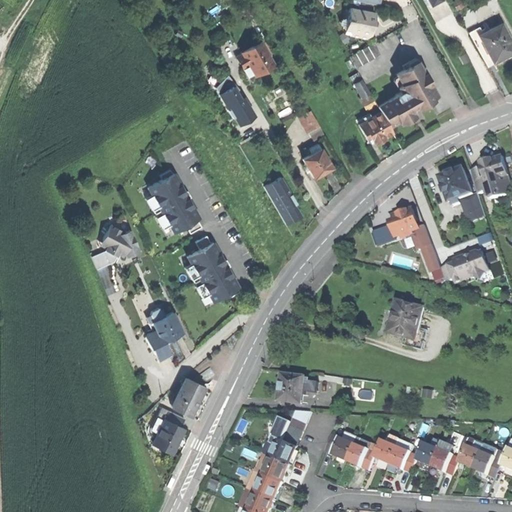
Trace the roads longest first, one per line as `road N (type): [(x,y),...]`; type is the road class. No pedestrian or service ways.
road 1 (secondary): [(173,511),(264,321),(309,255),(385,177),(511,110)]
road 2 (residential): [(511,511),(347,500),(324,511)]
road 3 (track): [(414,0),(483,123)]
